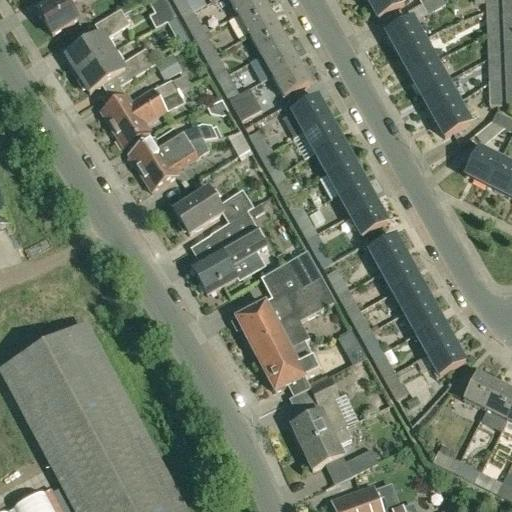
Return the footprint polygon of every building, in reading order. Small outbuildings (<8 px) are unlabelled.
[(66,6),(76,0),(59,0),(60,0),(38,14),(52,37),(76,23),(66,6)] [(167,25),(175,21),(163,0),(154,0),(147,4),(154,18),(149,20),(156,32),(167,26),(167,25)] [(172,0),(184,20),(194,15),(185,0),(172,0)] [(227,0),(237,17),(263,3),(261,0),(227,0)] [(378,21),(404,7),(399,0),(367,0),(366,1),(378,21)] [(440,0),(434,0),(421,8),(427,19),(445,9),(440,0)] [(485,0),(486,15),(497,15),(496,0),(485,0)] [(511,0),(501,0),(502,18),(511,17),(511,0)] [(249,38),(275,24),(263,3),(237,17),(249,38)] [(211,23),(231,15),(226,4),(206,13),(211,23)] [(78,77),(114,55),(106,42),(130,27),(120,12),(95,27),(101,37),(66,59),(78,77)] [(195,41),(205,36),(194,15),(184,20),(195,41)] [(487,39),(498,38),(497,15),(486,15),(487,39)] [(503,41),(511,40),(511,17),(502,18),(503,41)] [(190,48),(175,21),(167,25),(167,26),(182,52),(190,48)] [(424,43),(412,22),(386,36),(398,57),(424,43)] [(287,45),(275,24),(249,38),(261,59),(287,45)] [(207,62),(217,57),(205,36),(195,41),(207,62)] [(488,62),(499,62),(498,38),(487,39),(488,62)] [(504,65),(511,64),(511,40),(503,41),(504,65)] [(436,64),(424,43),(398,57),(410,78),(436,64)] [(298,66),(287,45),(261,59),(272,80),(298,66)] [(90,96),(124,74),(130,83),(155,67),(145,52),(121,67),(114,55),(78,77),(90,96)] [(228,78),(217,57),(207,62),(218,83),(228,78)] [(164,84),(181,74),(173,59),(156,69),(164,84)] [(489,86),(500,85),(499,62),(488,62),(489,86)] [(421,99),(447,85),(436,64),(410,78),(421,99)] [(310,87),(298,66),(272,80),(284,101),(310,87)] [(240,98),(228,78),(218,83),(230,104),(240,98)] [(154,107),(178,95),(171,84),(152,94),(133,107),(127,99),(101,116),(113,134),(154,107)] [(433,120),(459,105),(447,85),(421,99),(433,120)] [(500,85),(489,86),(490,110),(501,109),(500,85)] [(125,152),(151,136),(146,128),(167,115),(185,105),(178,95),(154,107),(113,134),(125,152)] [(240,98),(230,104),(241,125),(251,119),(240,98)] [(330,122),(318,101),(292,115),(304,136),(330,122)] [(471,127),(459,105),(433,120),(445,141),(471,127)] [(492,127),(511,136),(511,123),(497,116),(492,127)] [(341,143),(330,122),(304,136),(315,157),(341,143)] [(190,146),(203,141),(198,130),(181,136),(160,150),(155,143),(129,159),(141,177),(190,146)] [(249,141),(261,162),(272,156),(260,135),(249,141)] [(152,195),(178,179),(177,177),(210,154),(208,152),(203,141),(190,146),(141,177),(152,195)] [(327,178),(353,163),(341,143),(315,157),(327,178)] [(488,190),(501,163),(479,152),(466,179),(488,190)] [(272,183),(283,177),(272,156),(261,162),(272,183)] [(364,184),(353,163),(327,178),(338,198),(364,184)] [(509,200),(511,194),(511,168),(501,163),(488,190),(509,200)] [(284,203),(295,197),(283,177),(272,183),(284,203)] [(376,205),(364,184),(338,198),(350,219),(376,205)] [(9,197),(7,189),(0,192),(3,200),(9,197)] [(229,227),(247,215),(254,211),(242,194),(219,209),(208,192),(174,214),(190,238),(222,217),(229,227)] [(0,234),(10,231),(0,197),(0,234)] [(295,224),(306,218),(295,197),(284,203),(295,224)] [(388,226),(376,205),(350,219),(362,240),(388,226)] [(319,213),(309,219),(313,227),(323,221),(319,213)] [(255,265),(252,260),(267,251),(247,215),(229,227),(230,228),(212,240),(219,254),(192,270),(208,298),(236,281),(233,277),(255,265)] [(307,245),(318,238),(306,218),(295,224),(307,245)] [(318,238),(307,245),(319,266),(330,260),(318,238)] [(407,261),(395,240),(369,254),(381,275),(407,261)] [(263,371),(306,347),(311,345),(301,326),(335,308),(308,256),(284,269),(296,290),(237,322),(263,371)] [(419,282),(407,261),(381,275),(393,296),(419,282)] [(328,280),(339,301),(350,295),(339,274),(328,280)] [(430,303),(419,282),(393,296),(404,317),(430,303)] [(351,322),(362,316),(350,295),(339,301),(351,322)] [(442,324),(430,303),(404,317),(416,338),(442,324)] [(362,343),(373,337),(362,316),(351,322),(362,343)] [(428,359),(454,344),(442,324),(416,338),(428,359)] [(187,511),(88,328),(0,376),(0,379),(71,511),(187,511)] [(373,363),(384,357),(373,337),(362,343),(373,363)] [(439,380),(465,366),(454,344),(428,359),(439,380)] [(304,378),(319,370),(306,347),(263,371),(276,395),(289,388),(293,395),(308,387),(304,378)] [(359,349),(346,356),(353,369),(365,362),(359,349)] [(385,384),(396,378),(384,357),(373,363),(385,384)] [(485,415),(498,388),(476,377),(463,404),(485,415)] [(396,378),(385,384),(397,405),(408,399),(396,378)] [(345,432),(346,433),(348,432),(334,403),(340,401),(331,382),(311,392),(322,416),(292,430),(302,452),(333,438),(345,432)] [(506,425),(511,413),(511,394),(498,388),(485,415),(506,425)] [(415,401),(406,406),(410,412),(419,407),(415,401)] [(313,474),(343,460),(339,451),(351,445),(346,433),(345,432),(333,438),(302,452),(313,474)] [(379,468),(372,454),(346,466),(353,481),(379,468)] [(433,465),(455,476),(460,466),(438,455),(433,465)] [(476,487),(481,476),(460,466),(455,476),(476,487)] [(503,487),(502,487),(497,497),(511,504),(511,475),(509,474),(503,487)] [(497,497),(502,487),(481,476),(476,487),(497,497)] [(413,511),(413,510),(405,511),(404,511),(404,509),(395,511),(381,511),(374,489),(332,504),(335,511),(413,511)]
